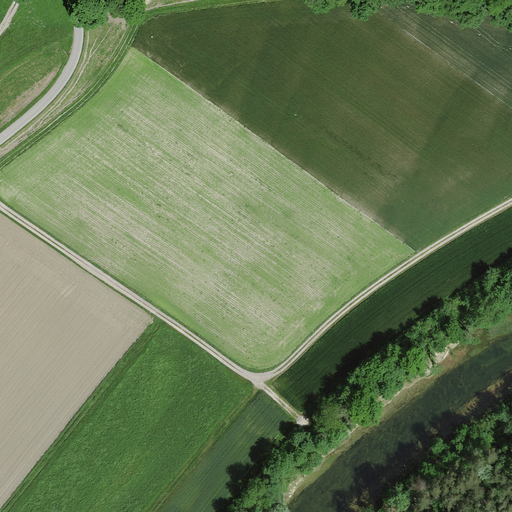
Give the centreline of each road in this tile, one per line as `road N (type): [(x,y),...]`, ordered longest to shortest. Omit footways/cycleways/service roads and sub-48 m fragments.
road 1 (track): [(0,206),(258,383)]
road 2 (track): [(258,383),(427,250),(511,201)]
road 3 (unclassified): [(0,141),(60,86),(73,62),(79,40),(71,0)]
